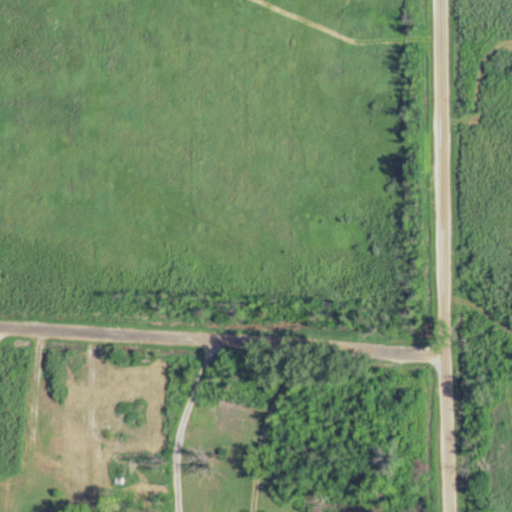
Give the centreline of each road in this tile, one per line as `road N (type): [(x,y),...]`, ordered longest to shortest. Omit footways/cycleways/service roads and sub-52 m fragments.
road 1 (residential): [(444,0),(448,511)]
road 2 (residential): [(447,358),(0,324)]
